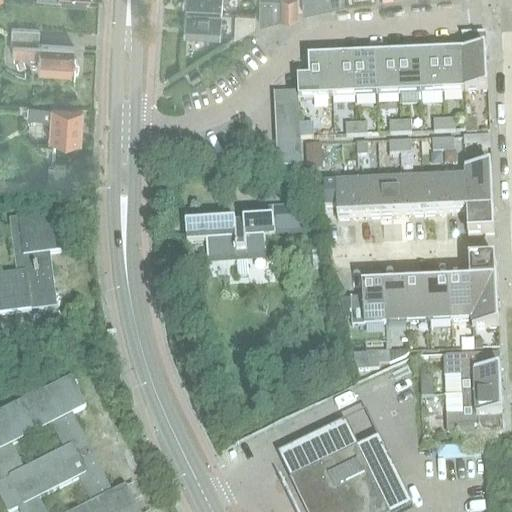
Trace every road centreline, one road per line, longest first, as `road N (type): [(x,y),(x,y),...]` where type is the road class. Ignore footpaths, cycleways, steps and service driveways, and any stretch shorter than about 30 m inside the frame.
road 1 (tertiary): [(213,511),(155,392),(136,327),(124,123)]
road 2 (residential): [(146,124),(213,118),(317,34),(497,16)]
road 3 (residential): [(330,258),(511,249)]
road 4 (tertiary): [(124,123),(131,0)]
